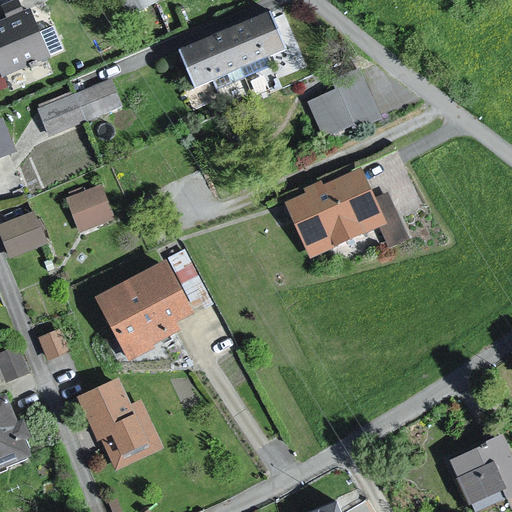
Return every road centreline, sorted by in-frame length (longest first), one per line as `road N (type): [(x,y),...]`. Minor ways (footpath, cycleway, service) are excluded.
road 1 (residential): [(511,344),(345,454),(228,511)]
road 2 (residential): [(312,0),(511,163)]
